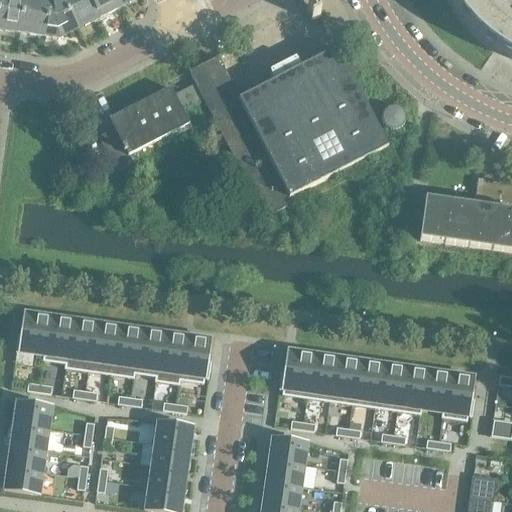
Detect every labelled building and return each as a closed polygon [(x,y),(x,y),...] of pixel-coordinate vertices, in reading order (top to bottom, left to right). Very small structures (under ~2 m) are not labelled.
[(0,0),(0,31),(20,35),(25,0),(0,0)] [(45,38),(50,0),(25,0),(20,35),(45,38)] [(77,31),(76,29),(61,0),(50,0),(45,38),(59,40),(77,31)] [(99,19),(98,18),(89,0),(61,0),(76,29),(77,31),(99,19)] [(122,8),(121,6),(117,0),(89,0),(98,18),(99,19),(122,8)] [(117,0),(121,6),(122,8),(137,0),(117,0)] [(511,0),(450,0),(456,8),(460,15),(467,23),(472,29),(479,36),(485,41),(493,48),(509,58),(511,59),(511,0)] [(239,100),(238,101),(262,147),(288,200),(296,196),(386,150),(388,149),(379,133),(386,130),(388,132),(391,132),(394,132),(397,132),(399,130),(402,128),(403,126),(404,123),(404,120),(404,117),(402,114),(400,112),(398,111),(395,110),(392,109),(389,110),(386,111),(384,113),(382,116),(381,118),(381,121),(375,125),(355,86),(337,50),(301,69),(295,60),(294,60),(271,73),(270,72),(270,73),(273,83),(247,97),(239,100)] [(48,116),(37,192),(251,222),(255,194),(228,142),(48,116)] [(511,185),(508,185),(501,184),(500,190),(477,191),(476,191),(474,203),(474,207),(474,208),(425,201),(423,216),(421,229),(420,242),(511,255),(511,185)] [(43,364),(49,318),(25,315),(22,338),(18,338),(15,355),(43,359),(42,363),(43,364)] [(65,372),(72,321),(49,318),(43,364),(65,367),(64,371),(65,372)] [(87,375),(95,325),(72,321),(65,372),(87,375)] [(110,378),(117,328),(95,325),(87,375),(110,378)] [(133,381),(140,331),(117,328),(110,378),(133,381)] [(155,384),(162,334),(140,331),(133,381),(134,381),(134,377),(155,380),(154,384),(155,384)] [(178,388),(185,338),(162,334),(155,384),(178,388)] [(210,341),(185,338),(178,388),(179,388),(180,383),(203,386),(204,381),(208,382),(210,364),(207,363),(210,341)] [(306,401),(313,356),(288,352),(285,375),(281,375),(278,392),(282,393),(282,397),(306,401)] [(329,404),(335,359),(313,356),(306,401),(329,404)] [(351,407),(358,363),(335,359),(329,404),(351,407)] [(374,411),(380,366),(358,363),(351,407),(374,411)] [(397,414),(403,369),(380,366),(374,411),(397,414)] [(419,417),(426,372),(403,369),(397,414),(419,417)] [(442,421),(448,375),(426,372),(419,417),(442,421)] [(470,402),(473,379),(448,375),(442,421),(467,424),(467,419),(471,420),(474,403),(470,402)] [(511,389),(511,380),(499,379),(498,387),(511,389)] [(39,395),(40,387),(28,386),(27,394),(39,395)] [(52,389),(40,387),(39,395),(50,397),(52,389)] [(84,402),(85,394),(73,392),(72,400),(84,402)] [(97,396),(85,394),(84,402),(95,404),(97,396)] [(129,408),(130,400),(118,399),(117,407),(129,408)] [(142,402),(130,400),(129,408),(141,410),(142,402)] [(49,431),(52,409),(16,404),(13,426),(49,431)] [(174,415),(175,407),(163,405),(162,413),(174,415)] [(187,409),(175,407),(174,415),(186,416),(187,409)] [(302,433),(303,425),(291,423),(290,431),(302,433)] [(511,434),(511,430),(511,425),(493,423),(492,431),(511,434)] [(189,451),(192,429),(156,424),(153,446),(189,451)] [(86,425),(84,437),(92,438),(94,426),(86,425)] [(315,427),(303,425),(302,433),(313,435),(315,427)] [(45,453),(49,431),(13,426),(10,448),(45,453)] [(106,428),(104,440),(112,441),(114,429),(106,428)] [(347,439),(348,432),(336,430),(335,438),(347,439)] [(510,441),(511,434),(492,431),(491,439),(510,441)] [(360,433),(348,432),(347,439),(359,441),(360,433)] [(380,444),(392,446),(393,438),(381,436),(380,444)] [(90,450),(92,438),(84,437),(82,449),(90,450)] [(405,440),(393,438),(392,446),(404,448),(405,440)] [(110,453),(112,441),(104,440),(102,452),(110,453)] [(304,468),(307,445),(272,440),(269,463),(304,468)] [(437,452),(438,444),(426,443),(425,450),(437,452)] [(450,446),(438,444),(437,452),(449,454),(450,446)] [(186,473),(189,451),(153,446),(150,468),(186,473)] [(42,474),(45,453),(10,448),(7,469),(42,474)] [(339,461),(338,473),(345,474),(347,462),(339,461)] [(301,489),(304,468),(269,463),(266,484),(301,489)] [(80,468),(78,480),(86,481),(88,469),(80,468)] [(183,494),(186,473),(150,468),(147,489),(183,494)] [(39,497),(42,474),(7,469),(4,491),(39,497)] [(100,471),(98,483),(106,484),(107,472),(100,471)] [(344,486),(345,474),(338,473),(336,485),(344,486)] [(472,478),(469,501),(492,504),(496,481),(472,478)] [(84,493),(86,481),(78,480),(76,492),(84,493)] [(104,496),(106,484),(98,483),(96,495),(104,496)] [(298,511),(301,489),(266,484),(263,506),(298,511)] [(147,511),(180,511),(183,494),(147,489),(144,511),(147,511)] [(491,511),(492,504),(469,501),(467,511),(491,511)]
